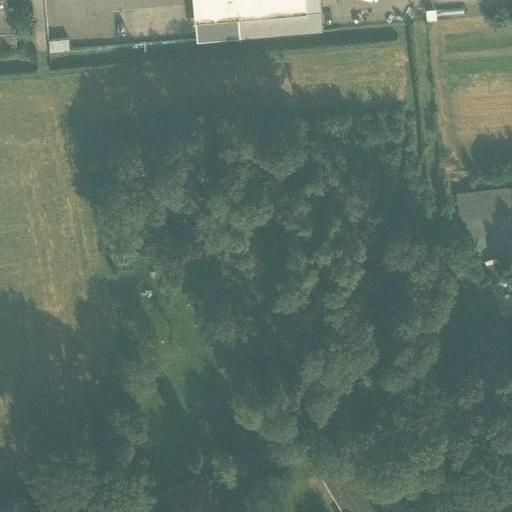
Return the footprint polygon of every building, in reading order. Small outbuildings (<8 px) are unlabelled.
[(0,0),(0,33),(14,32),(12,8),(6,9),(5,0),(0,0)] [(192,0),(195,21),(306,12),(305,0),(192,0)] [(305,0),(306,12),(195,21),(196,41),(322,30),(319,0),(305,0)] [(14,32),(0,33),(0,46),(15,45),(14,32)] [(508,188),(457,194),(459,219),(511,214),(508,188)] [(511,256),(486,266),(492,282),(511,275),(511,256)] [(511,276),(489,285),(502,313),(511,309),(511,276)] [(376,498),(349,454),(319,473),(342,511),(352,511),(370,501),(376,498)] [(204,474),(165,492),(165,493),(155,498),(161,511),(205,511),(205,510),(218,504),(211,488),(219,484),(214,473),(205,477),(204,474)] [(376,511),(370,501),(352,511),(376,511)]
